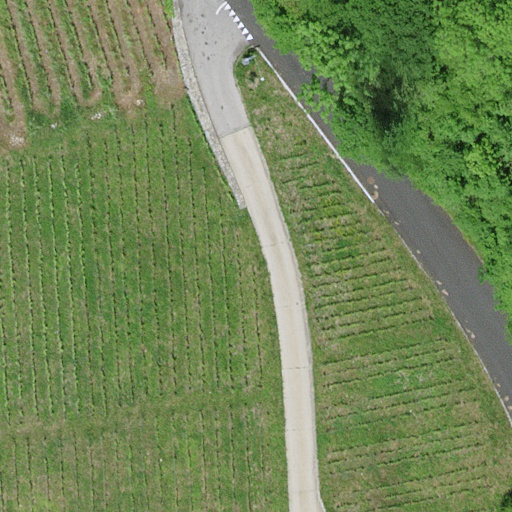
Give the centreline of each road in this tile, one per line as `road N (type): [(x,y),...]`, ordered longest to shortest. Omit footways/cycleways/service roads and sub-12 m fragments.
road 1 (unclassified): [(306,511),(291,310),(215,80),(218,0)]
road 2 (unclassified): [(262,0),(422,217),(511,359)]
